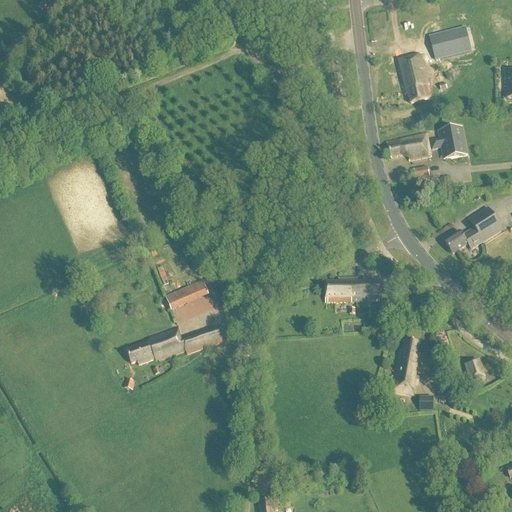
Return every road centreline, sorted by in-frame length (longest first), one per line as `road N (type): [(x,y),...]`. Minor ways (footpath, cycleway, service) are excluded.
road 1 (unclassified): [(247,511),(255,455),(246,309),(403,235)]
road 2 (track): [(249,49),(0,150)]
road 3 (secondary): [(403,235),(373,150),(355,5)]
road 4 (track): [(334,46),(296,71),(266,67),(215,0)]
road 5 (secondary): [(511,342),(403,235)]
